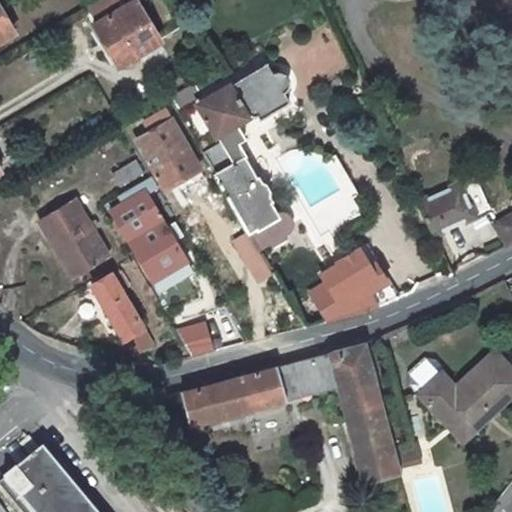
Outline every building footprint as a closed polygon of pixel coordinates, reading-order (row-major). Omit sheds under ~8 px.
[(95,24),(118,64),(160,39),(137,1),(134,1),(133,0),(119,0),(107,7),(111,14),(95,24)] [(0,38),(14,30),(0,8),(0,38)] [(288,43),(302,85),(346,71),(331,29),(288,43)] [(141,56),(150,72),(168,62),(159,46),(141,56)] [(272,74),(271,74),(266,64),(206,97),(213,108),(201,116),(218,143),(204,153),(217,175),(244,160),(246,158),(237,143),(243,140),(233,122),(244,116),(243,114),(245,112),(247,117),(256,118),(259,121),(288,103),(282,93),(285,90),(287,86),(287,83),(286,79),(283,76),(280,74),(278,73),(272,73),(272,74)] [(176,106),(182,103),(199,93),(193,83),(170,96),(176,106)] [(180,193),(208,177),(166,108),(145,120),(150,130),(137,138),(155,168),(164,163),(180,193)] [(217,175),(216,176),(249,232),(258,249),(289,231),(292,228),(293,225),(293,222),(292,218),(290,216),(287,214),(283,214),(278,215),(269,201),(271,201),(259,180),(257,181),(244,160),(217,175)] [(142,173),(136,161),(111,174),(118,187),(142,173)] [(433,234),(487,208),(471,171),(453,180),(456,186),(419,203),(433,234)] [(147,192),(158,186),(152,175),(141,182),(147,192)] [(154,242),(169,233),(141,182),(117,195),(122,204),(111,211),(129,241),(147,231),(154,242)] [(70,275),(106,253),(75,200),(46,217),(55,232),(47,237),(70,275)] [(511,241),(511,215),(496,224),(507,244),(511,241)] [(55,232),(46,217),(38,221),(47,237),(55,232)] [(236,239),(260,279),(272,272),(258,249),(249,232),(236,239)] [(396,297),(373,263),(351,277),(331,289),(346,315),(366,310),(396,297)] [(91,285),(132,352),(151,342),(124,297),(129,295),(124,286),(127,284),(119,271),(110,276),(109,274),(91,285)] [(247,342),(239,327),(217,334),(224,348),(247,342)] [(185,329),(178,333),(185,345),(192,341),(185,329)] [(192,356),(210,351),(204,341),(185,345),(192,356)] [(362,479),(398,470),(392,449),(361,343),(356,346),(178,392),(188,425),(337,386),(362,479)] [(442,389),(424,411),(472,450),(492,427),(488,424),(495,416),(498,419),(511,401),(511,373),(492,357),(456,400),(442,389)] [(6,451),(20,465),(37,449),(23,435),(6,451)] [(398,470),(419,464),(413,444),(392,449),(398,470)] [(87,511),(41,454),(0,487),(0,511),(87,511)]
